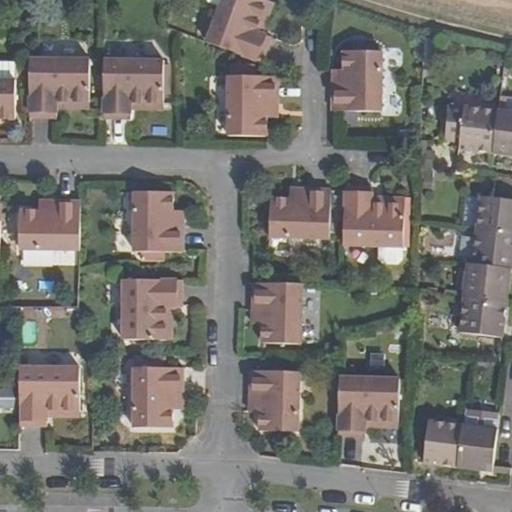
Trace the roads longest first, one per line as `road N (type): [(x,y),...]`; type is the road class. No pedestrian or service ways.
road 1 (residential): [(226,157),(221,464)]
road 2 (residential): [(511,500),(221,464)]
road 3 (residential): [(0,154),(226,157)]
road 4 (residential): [(221,464),(0,463)]
road 5 (residential): [(307,57),(306,158),(226,157)]
road 6 (track): [(374,0),(511,38)]
